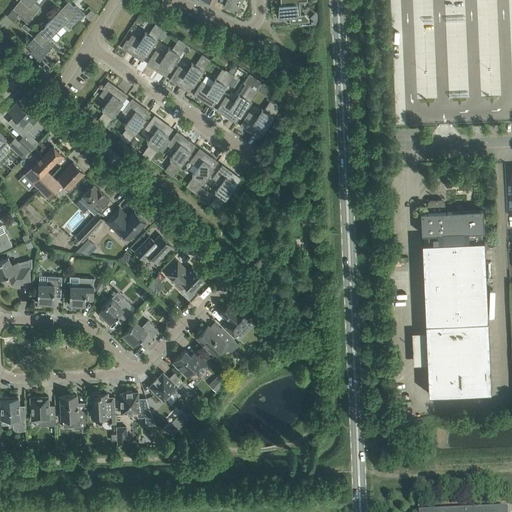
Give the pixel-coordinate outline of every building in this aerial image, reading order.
[(33,0),(19,0),(18,2),(13,8),(23,16),(27,19),(26,21),(28,19),(29,20),(31,17),(32,17),(41,6),(40,5),(33,0)] [(240,2),(241,3),(242,0),(226,0),(224,6),(231,9),(232,8),(237,10),(238,10),(237,9),(240,2)] [(279,6),(278,17),(289,16),(290,23),(309,22),(309,19),(304,14),(301,15),(299,2),(307,1),(307,0),(280,0),(281,6),(279,6)] [(47,23),(55,30),(60,25),(63,22),(70,28),(69,28),(70,29),(80,18),(83,15),(82,14),(84,12),(83,12),(81,13),(78,10),(69,1),(47,23)] [(91,9),(85,15),(89,20),(95,14),(91,9)] [(47,38),(55,30),(47,23),(26,45),(34,52),(39,57),(37,59),(38,59),(40,57),(41,58),(43,56),(44,56),(54,45),(53,44),(53,45),(47,38)] [(142,60),(163,29),(156,24),(149,34),(145,32),(145,33),(141,40),(132,35),(129,41),(127,40),(122,47),(129,51),(130,50),(137,54),(136,56),(142,60)] [(166,76),(187,44),(179,39),(172,50),(169,47),(168,48),(169,49),(164,56),(156,50),(147,63),(154,68),(155,67),(160,70),(159,71),(166,76)] [(189,91),(210,59),(202,54),(195,65),(192,63),(191,64),(192,64),(187,71),(179,66),(170,79),(178,84),(179,82),(184,85),(182,87),(189,91)] [(206,102),(212,107),(239,67),(235,64),(229,72),(226,70),(219,80),(215,78),(215,79),(211,87),(202,81),(194,94),(201,99),(202,97),(207,101),(206,102)] [(236,122),(262,82),(248,73),(248,74),(243,82),(249,85),(242,96),(239,94),(238,94),(239,95),(234,102),(226,97),(217,110),(224,115),(226,113),(230,116),(229,118),(236,122)] [(128,95),(127,95),(121,91),(120,92),(113,87),(114,85),(108,81),(103,88),(104,89),(100,95),(108,101),(103,107),(102,108),(105,110),(98,120),(105,126),(128,95)] [(259,137),(280,106),(285,97),(273,89),(266,100),(270,102),(264,110),(262,109),(262,110),(257,117),(249,112),(240,125),(248,130),(249,128),(254,131),(253,133),(259,137)] [(150,112),(150,111),(144,107),(143,109),(138,105),(139,104),(132,98),(123,111),(131,117),(126,124),(125,124),(124,124),(128,127),(120,137),(128,142),(150,112)] [(19,99),(8,111),(13,116),(16,118),(11,124),(23,135),(23,136),(27,131),(33,125),(39,119),(33,113),(19,99)] [(173,128),(172,128),(166,124),(165,125),(161,122),(162,120),(155,115),(145,128),(153,134),(148,141),(148,140),(147,141),(150,143),(143,153),(150,159),(155,153),(157,150),(159,147),(167,136),(173,128)] [(110,121),(106,126),(111,130),(112,130),(115,125),(110,121)] [(195,145),(189,140),(188,142),(183,139),(184,137),(177,132),(171,139),(168,144),(176,150),(171,157),(170,157),(170,158),(173,160),(165,170),(173,175),(195,145)] [(133,135),(129,142),(134,146),(138,139),(133,135)] [(14,137),(8,144),(22,157),(28,151),(22,145),(14,137)] [(24,175),(34,184),(35,183),(40,188),(51,176),(46,171),(57,160),(60,164),(66,158),(53,145),(24,175)] [(218,161),(217,161),(211,157),(210,158),(206,155),(207,153),(200,148),(190,161),(198,167),(193,174),(193,173),(192,174),(194,176),(187,186),(195,192),(196,192),(200,185),(218,161)] [(84,173),(73,162),(58,178),(67,186),(65,188),(69,192),(76,185),(74,183),(84,173)] [(240,178),(234,173),(233,175),(228,172),(229,170),(222,165),(213,177),(221,183),(216,190),(215,190),(215,191),(218,193),(210,203),(218,209),(240,178)] [(50,198),(61,186),(51,176),(40,188),(50,198)] [(89,208),(92,205),(98,211),(110,200),(104,194),(100,190),(99,190),(94,184),(82,196),(75,203),(85,212),(89,208)] [(196,192),(195,192),(200,196),(200,195),(205,189),(200,185),(196,192)] [(484,231),(483,209),(441,211),(441,207),(440,206),(433,206),(432,207),(432,212),(421,212),(422,234),(423,234),(424,242),(422,242),(429,394),(490,391),(484,239),(482,239),(482,231),(484,231)] [(129,216),(119,207),(106,221),(121,236),(123,233),(130,239),(146,222),(144,220),(145,219),(140,214),(139,215),(134,210),(129,216)] [(77,236),(82,241),(103,219),(97,214),(77,235),(77,236)] [(0,250),(12,245),(6,231),(0,234),(0,250)] [(175,250),(160,235),(155,240),(150,235),(147,238),(135,250),(145,259),(149,255),(156,262),(171,246),(175,250)] [(82,241),(77,236),(73,241),(78,246),(82,241)] [(94,244),(88,238),(75,251),(85,253),(94,244)] [(123,262),(128,256),(125,253),(120,259),(123,262)] [(0,278),(8,274),(12,284),(30,283),(29,267),(21,268),(18,261),(12,264),(8,257),(0,260),(0,278)] [(188,270),(178,261),(166,274),(181,289),(186,285),(193,292),(199,285),(201,285),(204,282),(204,280),(205,279),(192,266),(188,270)] [(158,281),(163,276),(159,273),(148,284),(156,292),(162,285),(158,281)] [(37,303),(53,304),(54,293),(61,293),(62,276),(47,275),(47,284),(38,283),(37,303)] [(79,285),(70,285),(69,305),(85,306),(86,300),(93,300),(93,295),(94,278),(79,277),(79,285)] [(100,291),(104,283),(100,281),(95,289),(100,291)] [(145,300),(150,294),(146,290),(140,296),(145,300)] [(98,312),(110,323),(118,315),(123,320),(135,308),(124,297),(118,304),(112,298),(98,312)] [(223,310),(220,313),(226,319),(221,323),(234,335),(235,335),(239,339),(245,333),(241,329),(249,320),(250,319),(246,315),(244,313),(245,312),(244,311),(243,309),(242,308),(241,307),(239,307),(239,308),(237,307),(236,308),(230,302),(227,305),(227,304),(225,305),(224,306),(223,307),(222,308),(222,310),(223,310)] [(122,335),(134,346),(141,338),(147,343),(158,330),(148,320),(142,326),(136,320),(122,335)] [(203,331),(202,329),(197,334),(198,335),(197,337),(207,347),(205,349),(210,354),(212,352),(214,354),(222,345),(228,351),(232,351),(239,344),(221,327),(216,333),(208,326),(203,331)] [(211,365),(196,350),(191,355),(185,349),(173,362),(175,364),(175,366),(178,369),(180,369),(187,376),(193,370),(200,376),(211,365)] [(179,395),(188,385),(175,372),(169,378),(163,372),(158,377),(157,376),(153,380),(154,381),(149,386),(164,400),(172,392),(175,395),(179,395)] [(219,378),(216,382),(220,386),(225,380),(220,375),(217,377),(219,378)] [(155,424),(156,424),(146,397),(146,398),(146,399),(139,399),(138,392),(132,392),(132,391),(126,391),(126,392),(121,392),(122,412),(124,412),(123,411),(127,411),(127,413),(133,413),(133,411),(139,411),(139,416),(152,415),(152,416),(155,424)] [(109,424),(116,424),(115,397),(108,397),(108,393),(91,394),(92,418),(108,417),(109,424)] [(77,395),(61,395),(61,399),(59,399),(60,406),(61,406),(62,418),(74,418),(74,429),(86,428),(85,409),(78,409),(77,395)] [(31,397),(32,420),(48,419),(48,425),(56,424),(55,405),(49,405),(49,396),(31,397)] [(15,430),(17,431),(26,430),(25,411),(19,411),(19,398),(9,398),(9,397),(2,397),(2,398),(1,398),(1,401),(0,400),(0,408),(1,408),(2,419),(13,418),(13,427),(14,429),(15,430)] [(181,412),(165,428),(172,435),(188,418),(181,412)] [(117,426),(116,426),(117,446),(128,446),(128,445),(127,445),(126,426),(117,427),(117,426)] [(65,439),(57,439),(57,448),(65,448),(65,439)] [(29,441),(27,441),(28,454),(38,453),(37,448),(29,441)]
